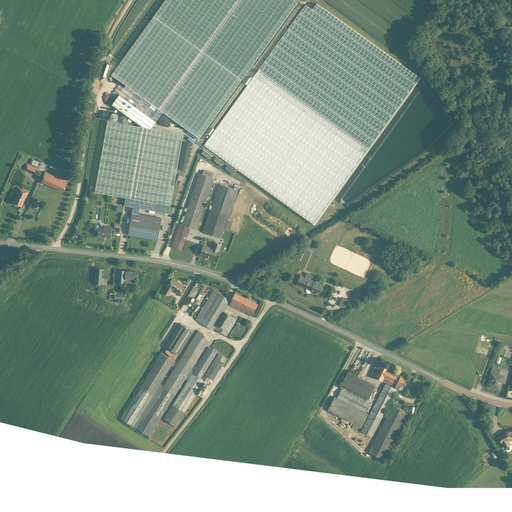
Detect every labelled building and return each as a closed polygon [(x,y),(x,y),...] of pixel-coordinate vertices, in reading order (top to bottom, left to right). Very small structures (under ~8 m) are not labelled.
[(298,2),(295,0),(165,0),(111,75),(126,85),(112,105),(141,126),(141,127),(107,121),(95,192),(126,198),(124,205),(133,207),(128,235),(158,240),(162,218),(139,214),(140,208),(169,213),(183,135),(151,129),(163,112),(199,139),(298,2)] [(421,78),(316,3),(312,9),(306,4),(204,144),(315,224),(421,78)] [(101,105),(100,106),(102,107),(98,112),(102,115),(107,109),(101,105)] [(113,113),(112,113),(111,114),(111,116),(110,117),(111,118),(111,119),(112,120),(114,121),(115,121),(116,121),(118,120),(118,119),(119,117),(119,116),(118,114),(117,113),(116,113),(115,113),(113,113)] [(160,124),(161,125),(162,126),(164,126),(166,126),(168,125),(169,124),(170,122),(170,120),(169,119),(168,117),(167,116),(165,115),(163,116),(161,116),(160,117),(159,119),(159,121),(159,122),(160,124)] [(36,169),(26,164),(24,169),(34,173),(36,169)] [(65,181),(45,173),(41,181),(62,190),(65,181)] [(190,227),(195,229),(212,179),(199,175),(183,224),(180,223),(172,246),(190,252),(193,244),(186,241),(190,227)] [(220,184),(205,230),(221,236),(236,190),(220,184)] [(12,203),(22,207),(29,191),(19,186),(12,203)] [(33,198),(27,209),(31,211),(37,200),(33,198)] [(99,236),(113,237),(114,227),(100,226),(99,236)] [(201,255),(217,261),(223,244),(216,242),(213,248),(205,245),(201,255)] [(107,269),(94,268),(92,291),(99,292),(100,285),(106,286),(107,269)] [(121,268),(112,268),(111,283),(120,283),(121,268)] [(126,280),(136,280),(137,271),(127,270),(126,280)] [(298,284),(321,295),(325,285),(302,275),(298,284)] [(181,295),(187,287),(173,278),(163,293),(169,297),(173,290),(181,295)] [(229,301),(212,291),(195,320),(212,330),(229,301)] [(124,294),(113,293),(112,302),(124,302),(124,294)] [(231,305),(255,317),(261,305),(237,293),(231,305)] [(342,307),(345,300),(339,297),(336,304),(342,307)] [(237,320),(225,312),(214,330),(223,336),(226,331),(229,333),(237,320)] [(181,324),(168,346),(179,352),(192,330),(181,324)] [(161,354),(120,419),(132,427),(170,366),(174,368),(136,429),(148,435),(207,342),(201,338),(203,334),(197,331),(177,363),(161,354)] [(208,347),(163,419),(177,427),(209,378),(213,380),(226,358),(208,347)] [(396,387),(402,376),(378,364),(373,375),(396,387)] [(485,386),(499,390),(503,375),(497,374),(499,368),(490,365),(485,386)] [(332,395),(326,409),(359,424),(361,418),(364,419),(366,413),(363,411),(368,400),(339,388),(335,397),(332,395)] [(388,404),(368,452),(383,458),(404,410),(388,404)] [(511,438),(511,430),(505,431),(495,437),(503,448),(509,443),(508,440),(511,439),(511,438)]
